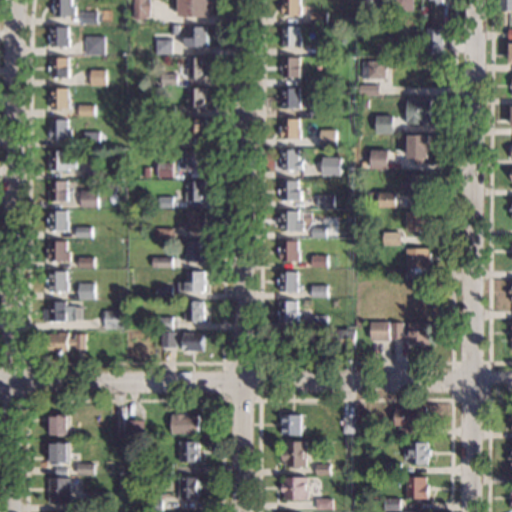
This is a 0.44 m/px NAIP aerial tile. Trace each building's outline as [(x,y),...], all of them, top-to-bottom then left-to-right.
[(71,0),(71,7),(75,7),(75,16),(54,16),(54,0),(71,0)] [(150,0),(150,18),(134,18),(134,0),(150,0)] [(208,0),(208,16),(178,16),(178,0),(208,0)] [(300,0),(300,6),(301,6),(301,16),(283,15),(283,0),(300,0)] [(382,0),(382,11),(360,11),(360,0),(382,0)] [(414,0),(414,11),(391,11),(391,0),(414,0)] [(511,0),(511,11),(500,11),(500,0),(511,0)] [(98,12),(97,15),(102,15),(102,22),(98,22),(98,23),(81,23),(82,11),(98,12)] [(327,12),(327,23),(311,23),(311,11),(327,12)] [(206,34),(209,34),(209,47),(185,46),(185,37),(188,37),(188,26),(206,27),(206,34)] [(300,27),(299,37),(300,37),(300,47),(282,46),(282,26),(300,27)] [(68,38),(69,38),(69,47),(50,47),(51,27),(68,27),(68,38)] [(443,54),(426,54),(426,27),(443,28),(443,54)] [(104,55),(85,55),(85,36),(105,36),(104,55)] [(172,57),(155,57),(156,39),(172,39),(172,57)] [(334,53),(318,53),(318,42),(335,43),(334,53)] [(68,77),(50,77),(51,57),(68,58),(68,77)] [(206,77),(187,77),(187,57),(206,57),(206,77)] [(300,58),(299,67),(301,67),(300,77),(282,77),(282,57),(300,58)] [(386,78),(368,78),(368,77),(363,77),(363,68),(368,68),(368,61),(386,61),(386,78)] [(105,85),(90,85),(90,70),(105,70),(105,85)] [(177,74),(177,85),(161,84),(161,74),(177,74)] [(379,95),(359,95),(360,84),(379,85),(379,95)] [(67,99),(69,99),(69,108),(51,108),(51,88),(67,88),(67,99)] [(205,108),(186,108),(186,98),(188,98),(188,88),(205,88),(205,108)] [(299,88),(299,98),(300,98),(300,108),(281,108),(282,88),(299,88)] [(431,121),(425,121),(425,124),(407,124),(408,100),(431,100),(431,121)] [(174,116),(159,116),(159,104),(174,105),(174,116)] [(94,116),(79,115),(79,105),(94,105),(94,116)] [(325,115),(310,115),(310,106),(325,106),(325,115)] [(393,133),(377,133),(377,115),(393,116),(393,133)] [(299,129),(300,129),(300,140),(282,139),(282,118),(299,119),(299,129)] [(67,119),(67,130),(71,130),(71,140),(50,139),(51,119),(67,119)] [(205,139),(185,139),(185,130),(188,130),(188,119),(205,119),(205,139)] [(99,147),(84,146),(84,131),(99,132),(99,147)] [(174,135),(173,147),(157,146),(158,135),(174,135)] [(338,146),(323,146),(323,135),(338,135),(338,146)] [(431,149),(428,149),(428,158),(424,158),(424,164),(416,164),(416,158),(410,158),(410,151),(404,151),(404,142),(410,142),(410,135),(431,135),(431,149)] [(67,160),(76,160),(76,169),(67,169),(67,171),(50,171),(50,149),(67,149),(67,160)] [(298,160),(303,160),(303,170),(281,170),(281,149),(298,149),(298,160)] [(371,169),(389,169),(388,149),(371,150),(371,169)] [(205,170),(182,170),(183,150),(185,150),(205,150),(205,170)] [(342,176),(322,176),(322,157),(342,157),(342,176)] [(405,171),(389,171),(389,160),(405,160),(405,171)] [(99,178),(84,177),(84,161),(100,162),(99,178)] [(173,177),(157,177),(157,162),(173,163),(173,177)] [(150,176),(142,176),(142,167),(150,167),(150,176)] [(429,183),(431,183),(431,198),(408,198),(409,173),(429,174),(429,183)] [(67,200),(50,200),(50,180),(67,180),(67,200)] [(298,190),(302,190),(302,200),(281,200),(281,180),(298,180),(298,190)] [(204,201),(186,201),(186,191),(188,191),(188,181),(192,181),(205,181),(204,201)] [(97,207),(81,207),(81,190),(98,190),(97,207)] [(378,201),(366,201),(366,192),(378,192),(378,201)] [(397,208),(380,207),(380,192),(397,192),(397,208)] [(173,208),(159,207),(159,196),(173,196),(173,208)] [(327,207),(311,207),(311,196),(327,196),(327,207)] [(66,221),(68,221),(68,231),(49,231),(50,210),(66,210),(66,221)] [(204,231),(186,231),(187,210),(205,210),(204,231)] [(298,211),(298,221),(303,222),(303,231),(281,231),(281,210),(298,211)] [(429,216),(431,216),(432,225),(429,225),(429,230),(408,231),(408,211),(429,211),(429,216)] [(326,237),(312,237),(312,226),(326,226),(326,237)] [(92,227),(91,237),(75,237),(76,227),(92,227)] [(173,237),(154,237),(154,228),(173,228),(173,237)] [(401,245),(384,245),(384,231),(402,232),(401,245)] [(204,241),(203,261),(185,261),(187,240),(204,241)] [(298,251),(299,251),(299,260),(281,261),(280,240),(298,240),(298,251)] [(66,252),(70,252),(70,263),(49,263),(49,241),(66,241),(66,252)] [(430,253),(432,253),(432,262),(430,262),(429,268),(408,268),(408,248),(430,249),(430,253)] [(327,267),(312,267),(312,255),(328,255),(327,267)] [(172,267),(152,267),(152,256),(172,256),(172,267)] [(94,268),(78,268),(78,257),(94,257),(94,268)] [(297,271),(296,292),(279,291),(280,270),(297,271)] [(407,281),(391,280),(391,270),(407,270),(407,281)] [(66,282),(67,282),(67,291),(49,291),(49,271),(66,271),(66,282)] [(204,291),(178,291),(178,282),(186,282),(187,271),(204,271),(204,291)] [(384,289),(367,289),(367,281),(385,281),(384,289)] [(94,299),(79,299),(78,283),(94,283),(94,299)] [(428,290),(432,290),(432,307),(402,306),(402,319),(367,319),(368,295),(384,295),(384,302),(393,302),(393,284),(428,285),(428,290)] [(328,297),(312,297),(312,285),(328,285),(328,297)] [(172,298),(157,297),(157,287),(173,287),(172,298)] [(298,322),(280,322),(280,301),(298,300),(298,322)] [(66,306),(75,306),(75,307),(83,307),(83,320),(75,319),(75,321),(67,321),(67,322),(42,321),(42,310),(48,310),(48,301),(66,301),(66,306)] [(204,320),(185,321),(185,312),(186,312),(186,301),(204,301),(204,320)] [(123,329),(105,329),(105,310),(122,310),(123,329)] [(328,316),(327,329),(311,329),(312,315),(328,316)] [(172,329),(155,328),(155,316),(173,317),(172,329)] [(390,340),(371,340),(371,321),(390,322),(390,340)] [(431,323),(430,344),(409,343),(410,338),(393,338),(394,323),(405,323),(405,329),(410,329),(411,322),(431,323)] [(355,349),(334,348),(334,328),(356,329),(355,349)] [(69,333),(68,338),(75,338),(75,333),(85,334),(85,350),(74,350),(75,345),(68,345),(68,351),(48,351),(49,334),(59,334),(59,332),(69,333)] [(176,347),(162,347),(161,332),(176,332),(176,347)] [(193,334),(204,334),(204,351),(195,351),(195,354),(183,354),(184,332),(193,332),(193,334)] [(298,352),(279,352),(279,332),(298,333),(298,352)] [(427,413),(429,413),(429,425),(416,425),(416,435),(402,435),(402,427),(413,427),(413,425),(396,425),(396,409),(412,409),(412,407),(427,407),(427,413)] [(186,415),(199,416),(199,434),(171,433),(172,415),(173,415),(173,413),(186,414),(186,415)] [(301,434),(282,434),(283,414),(302,414),(301,434)] [(69,436),(50,436),(51,415),(70,415),(69,436)] [(354,433),(343,433),(343,416),(354,417),(354,433)] [(124,436),(112,435),(113,420),(124,420),(124,436)] [(144,436),(127,436),(127,421),(144,421),(144,436)] [(199,462),(180,461),(180,441),(199,441),(199,462)] [(306,467),(286,467),(286,464),(284,464),(284,460),(282,460),(282,449),(286,450),(287,441),(307,441),(306,467)] [(70,463),(50,463),(50,442),(70,442),(70,463)] [(429,443),(429,450),(431,450),(431,457),(429,457),(429,464),(411,464),(411,460),(404,459),(405,448),(411,448),(411,442),(429,443)] [(401,462),(401,474),(382,473),(382,468),(387,468),(387,462),(401,462)] [(94,475),(77,474),(77,463),(94,463),(94,475)] [(172,475),(158,475),(158,464),(172,464),(172,475)] [(331,474),(316,474),(316,464),(331,464),(331,474)] [(199,497),(179,497),(180,476),(199,477),(199,497)] [(427,476),(427,484),(429,484),(429,499),(407,498),(408,476),(427,476)] [(70,503),(49,503),(49,477),(70,477),(70,503)] [(308,499),(284,500),(284,492),(282,492),(282,484),(284,484),(284,477),(308,477),(308,499)] [(161,500),(162,500),(162,511),(147,510),(148,494),(161,495),(161,500)] [(93,510),(77,509),(77,498),(93,498),(93,510)] [(333,509),(316,510),(316,498),(332,498),(333,509)] [(401,510),(385,510),(386,498),(401,499),(401,510)]
